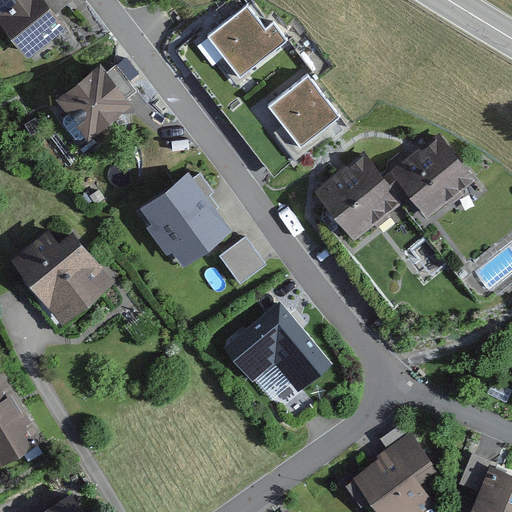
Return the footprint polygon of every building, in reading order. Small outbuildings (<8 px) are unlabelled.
[(45,0),(0,0),(0,28),(29,67),(72,35),(45,0)] [(265,30),(246,5),(209,33),(239,74),(287,40),(275,23),(265,30)] [(103,68),(57,103),(68,118),(60,124),(76,144),(82,140),(87,147),(135,111),(103,68)] [(341,114),(311,74),(271,104),(301,144),(341,114)] [(364,155),(314,193),(352,243),(406,202),(423,224),(473,185),(439,141),(385,182),(364,155)] [(183,177),(144,204),(155,220),(146,226),(160,246),(175,236),(184,248),(217,225),(183,177)] [(49,231),(9,264),(62,328),(115,285),(72,233),(59,243),(49,231)] [(239,235),(215,252),(234,280),(258,263),(239,235)] [(281,307),(225,349),(251,382),(275,363),(298,392),(329,368),(281,307)] [(4,381),(0,383),(0,466),(40,442),(4,381)] [(412,438),(354,481),(377,511),(402,511),(403,511),(402,511),(425,511),(435,505),(423,489),(440,476),(412,438)] [(511,511),(511,476),(489,467),(471,511),(511,511)] [(79,511),(70,496),(42,511),(79,511)]
